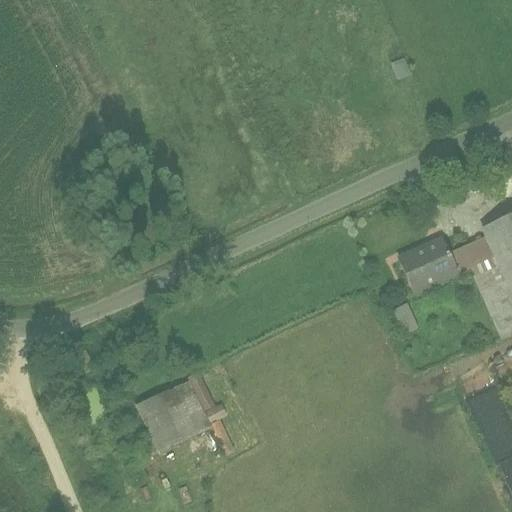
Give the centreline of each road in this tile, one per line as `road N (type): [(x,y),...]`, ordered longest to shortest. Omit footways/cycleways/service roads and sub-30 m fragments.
road 1 (unclassified): [(511,128),(37,342),(0,335)]
road 2 (track): [(21,345),(93,511)]
